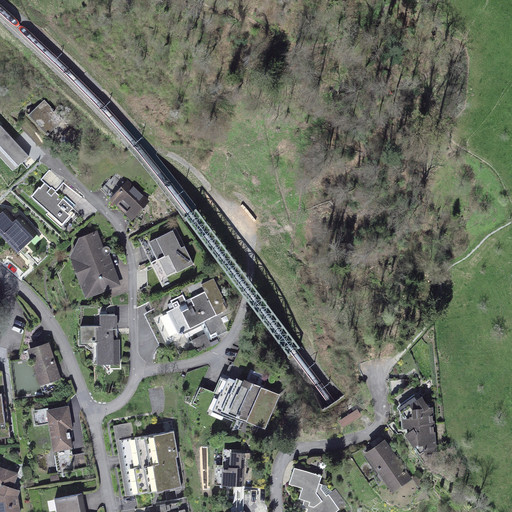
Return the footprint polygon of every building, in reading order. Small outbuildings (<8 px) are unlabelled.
[(9,135),(0,142),(0,164),(7,173),(32,154),(25,145),(34,139),(43,144),(60,131),(37,100),(13,117),(21,126),(9,135)] [(52,172),(26,199),(59,230),(76,213),(57,195),(66,186),(52,172)] [(127,182),(109,201),(131,222),(149,204),(127,182)] [(4,209),(0,213),(0,241),(14,257),(38,235),(20,216),(15,221),(4,209)] [(176,228),(142,245),(151,263),(185,246),(176,228)] [(95,234),(74,239),(65,259),(78,301),(120,288),(111,260),(103,260),(95,234)] [(185,246),(151,263),(159,280),(193,263),(185,246)] [(174,310),(166,313),(178,339),(231,317),(215,279),(169,298),(174,310)] [(100,332),(76,331),(75,346),(93,346),(92,368),(122,368),(122,342),(115,342),(115,317),(100,317),(100,332)] [(49,347),(28,354),(39,387),(60,380),(49,347)] [(0,440),(16,440),(8,394),(0,386),(0,384),(8,375),(0,369),(0,440)] [(279,395),(228,375),(214,411),(265,431),(279,395)] [(416,397),(396,410),(395,426),(405,447),(429,449),(428,411),(416,397)] [(68,410),(45,413),(51,454),(74,451),(68,410)] [(175,434),(119,445),(129,498),(185,488),(175,434)] [(384,444),(361,457),(381,494),(405,482),(384,444)] [(245,454),(230,453),(229,468),(216,467),(215,487),(243,489),(245,454)] [(19,476),(0,470),(0,511),(18,511),(17,501),(21,493),(13,490),(19,476)] [(322,477),(292,471),(288,485),(297,489),(295,511),(334,511),(319,491),(322,477)] [(236,511),(254,511),(258,493),(240,492),(236,511)] [(83,511),(80,499),(55,504),(56,511),(83,511)]
